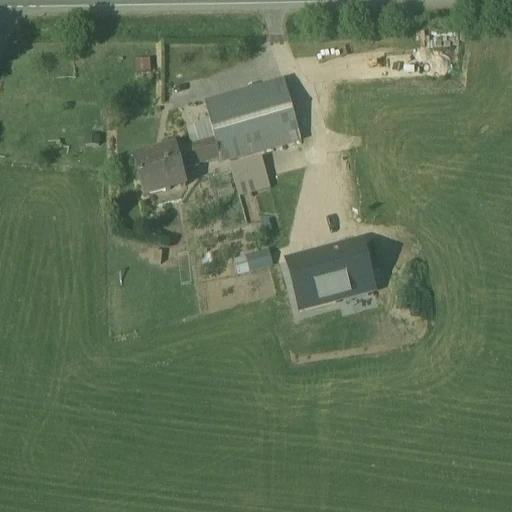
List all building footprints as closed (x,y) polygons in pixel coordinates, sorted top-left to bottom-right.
[(285,84),(205,107),(215,143),(220,162),(221,165),(301,143),(285,84)] [(215,143),(177,153),(182,172),(220,162),(215,143)] [(177,152),(134,164),(144,200),(171,192),(170,188),(184,184),(185,189),(187,188),(182,172),(177,153),(177,152)] [(262,160),(231,169),(236,187),(267,179),(262,160)] [(367,191),(331,202),(336,219),(372,208),(367,191)] [(359,246),(289,265),(302,311),(371,293),(359,246)] [(269,253),(247,259),(251,274),(273,268),(269,253)]
